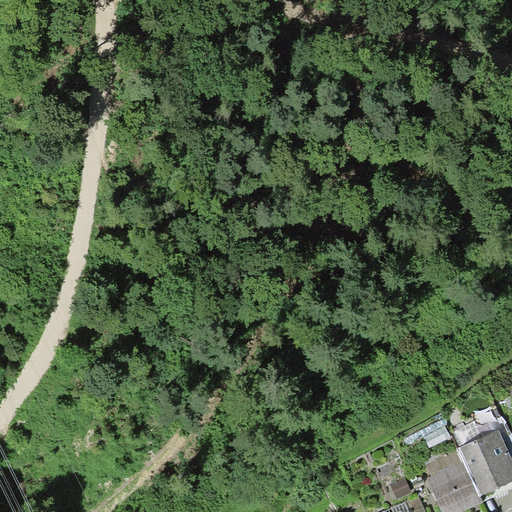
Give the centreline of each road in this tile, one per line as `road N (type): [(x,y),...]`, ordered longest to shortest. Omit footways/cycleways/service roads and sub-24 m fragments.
road 1 (track): [(343,18),(358,94),(327,210),(169,455),(107,511)]
road 2 (track): [(0,419),(58,321),(77,258),(112,0)]
road 3 (track): [(511,72),(450,45),(343,18)]
